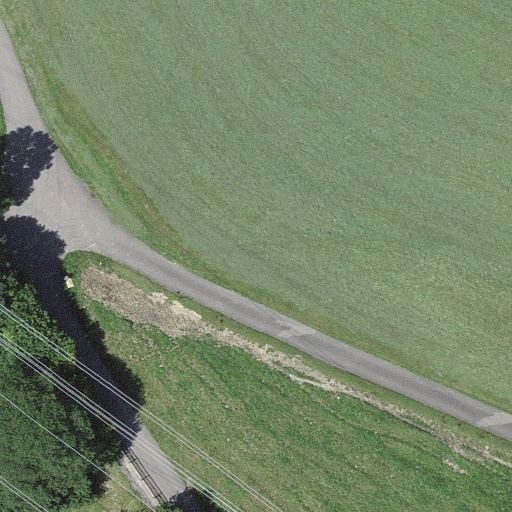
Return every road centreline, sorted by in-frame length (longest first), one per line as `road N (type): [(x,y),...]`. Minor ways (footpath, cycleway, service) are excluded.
road 1 (unclassified): [(511,423),(104,235),(45,218)]
road 2 (unclassified): [(45,218),(37,292),(185,511)]
road 3 (unclassified): [(0,62),(28,137),(45,218)]
